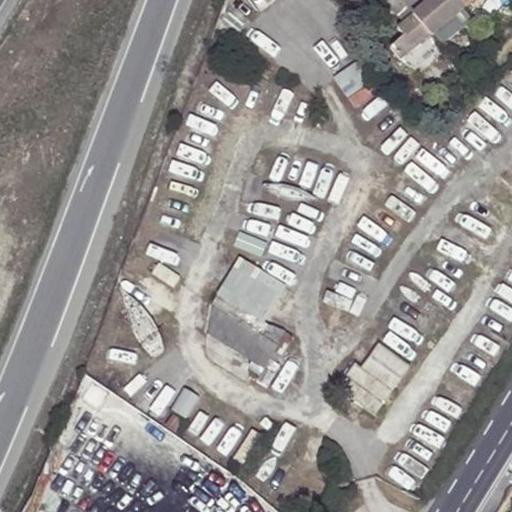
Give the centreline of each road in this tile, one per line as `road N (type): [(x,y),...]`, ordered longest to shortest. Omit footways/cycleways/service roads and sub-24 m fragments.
road 1 (motorway): [(0,428),(165,0)]
road 2 (tertiary): [(511,391),(439,511)]
